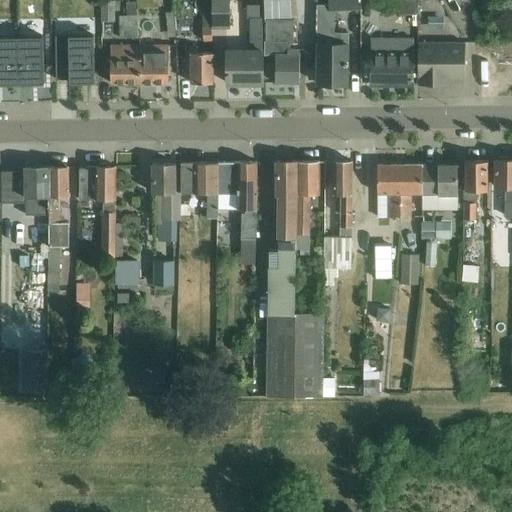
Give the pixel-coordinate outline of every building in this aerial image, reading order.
[(211,0),(211,30),(229,29),(228,0),(211,0)] [(326,0),(327,5),(316,5),(316,34),(318,34),(317,83),(347,84),(347,32),(334,32),(335,10),(358,8),(357,0),(326,0)] [(415,0),(397,0),(398,15),(416,14),(415,0)] [(114,2),(101,2),(101,22),(115,22),(114,2)] [(127,17),(119,17),(120,39),(139,39),(137,9),(127,9),(127,17)] [(175,37),(173,12),(165,13),(167,38),(175,37)] [(419,12),(419,27),(432,27),(432,12),(419,12)] [(212,40),(211,30),(210,15),(201,16),(203,40),(212,40)] [(242,55),(227,55),(227,83),(262,82),(262,26),(262,17),(260,17),(250,18),(250,26),(250,50),(242,50),(242,55)] [(264,42),(264,56),(275,56),(275,83),(299,83),(299,50),(293,50),(293,21),(265,20),(265,42),(264,42)] [(68,35),(55,35),(55,64),(56,79),(61,79),(69,79),(69,83),(81,83),(94,82),(94,62),(93,34),(78,35),(68,35)] [(43,35),(18,36),(19,65),(19,84),(29,83),(44,83),(43,62),(43,35)] [(18,36),(0,36),(0,84),(6,84),(19,84),(19,65),(18,36)] [(413,37),(370,37),(370,56),(370,84),(412,84),(413,56),(413,37)] [(464,78),(465,42),(418,42),(417,84),(448,84),(448,78),(464,78)] [(168,46),(139,47),(139,83),(168,82),(168,46)] [(139,47),(110,47),(110,83),(139,83),(139,47)] [(191,82),(213,82),(213,52),(198,52),(198,47),(186,47),(186,70),(191,70),(191,82)] [(511,216),(511,159),(495,159),(495,187),(505,187),(505,216),(511,216)] [(464,189),(463,189),(463,219),(476,219),(476,189),(486,189),(487,160),(464,160),(464,189)] [(295,250),(295,161),(276,162),(275,194),(278,194),(278,250),(268,250),(267,397),(322,397),(322,313),(294,313),(295,250)] [(295,161),(295,250),(309,250),(310,193),(319,194),(319,161),(295,161)] [(256,162),(217,163),(217,201),(217,209),(244,209),(244,212),(241,212),(241,251),(241,264),(256,264),(256,251),(256,209),(256,193),(256,162)] [(324,268),(324,285),(333,285),(334,274),(338,274),(338,268),(351,268),(352,237),(353,195),(353,162),(333,162),(333,194),(340,194),(340,201),(336,201),(336,212),(340,212),(340,227),(339,237),(325,236),(324,268)] [(217,163),(180,163),(181,191),(180,193),(206,193),(206,218),(217,218),(217,209),(217,201),(217,163)] [(175,164),(153,164),(153,193),(162,193),(162,225),(160,225),(159,239),(174,239),(174,219),(180,219),(180,193),(181,191),(175,191),(175,164)] [(400,217),(399,164),(378,165),(378,217),(400,217)] [(421,193),(421,164),(399,164),(400,217),(410,217),(410,193),(421,193)] [(421,164),(421,193),(421,208),(457,208),(457,164),(421,164)] [(68,166),(49,167),(49,196),(49,246),(47,291),(58,292),(59,246),(68,246),(68,221),(59,221),(59,196),(68,196),(68,166)] [(103,199),(102,260),(114,259),(114,254),(115,243),(115,220),(115,166),(79,166),(79,199),(103,199)] [(26,215),(48,214),(48,196),(49,196),(49,167),(25,167),(25,171),(1,171),(2,203),(26,203),(26,215)] [(377,211),(377,192),(367,192),(368,212),(377,211)] [(123,220),(115,220),(115,243),(114,254),(123,254),(123,220)] [(450,220),(420,220),(420,236),(451,236),(450,220)] [(375,277),(392,277),(391,245),(374,245),(375,277)] [(400,284),(418,285),(419,254),(401,253),(400,284)] [(155,257),(154,280),(173,280),(174,258),(155,257)] [(139,258),(114,258),(114,259),(114,260),(114,280),(139,279),(139,258)] [(468,277),(469,260),(452,259),(451,276),(468,277)] [(90,281),(75,281),(75,309),(89,309),(90,281)] [(128,290),(117,290),(117,300),(128,300),(128,290)] [(366,300),(365,315),(381,316),(382,301),(366,300)] [(47,349),(23,349),(23,389),(47,389),(47,349)] [(377,394),(378,378),(363,378),(363,394),(377,394)] [(323,395),(333,396),(333,379),(323,379),(323,395)]
